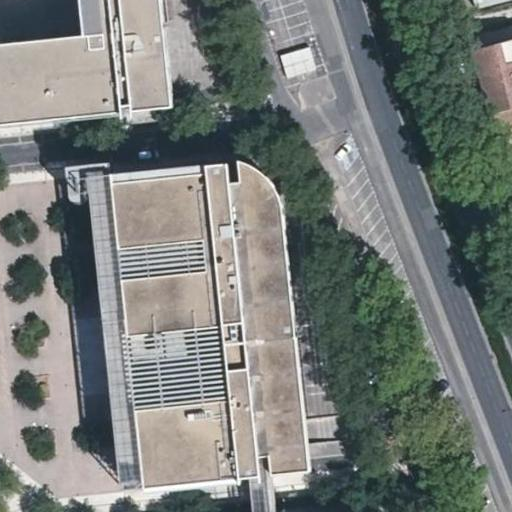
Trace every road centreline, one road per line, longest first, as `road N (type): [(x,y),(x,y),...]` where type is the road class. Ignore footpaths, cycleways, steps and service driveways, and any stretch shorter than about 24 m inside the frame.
road 1 (primary): [(348,0),(394,145),(511,447)]
road 2 (primary): [(511,318),(398,0)]
road 3 (residential): [(293,121),(0,155)]
